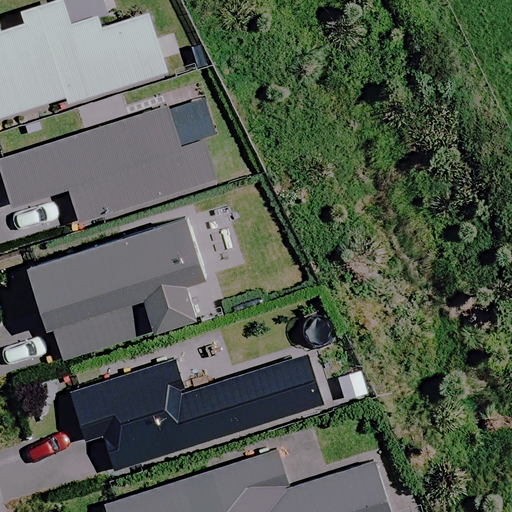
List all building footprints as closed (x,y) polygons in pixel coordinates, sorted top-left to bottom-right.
[(0,115),(62,96),(63,101),(162,70),(144,15),(97,30),(93,16),(66,25),(57,0),(53,0),(15,12),(19,24),(0,30),(0,115)] [(162,107),(0,158),(0,179),(9,207),(66,189),(77,222),(211,180),(198,138),(210,135),(199,99),(163,111),(162,107)] [(176,220),(19,270),(38,330),(48,327),(58,361),(186,320),(175,286),(195,279),(176,220)] [(169,359),(67,391),(82,439),(100,434),(111,471),(318,406),(302,355),(180,393),(169,359)] [(274,451),(101,506),(102,511),(385,511),(370,462),(286,489),(274,451)]
